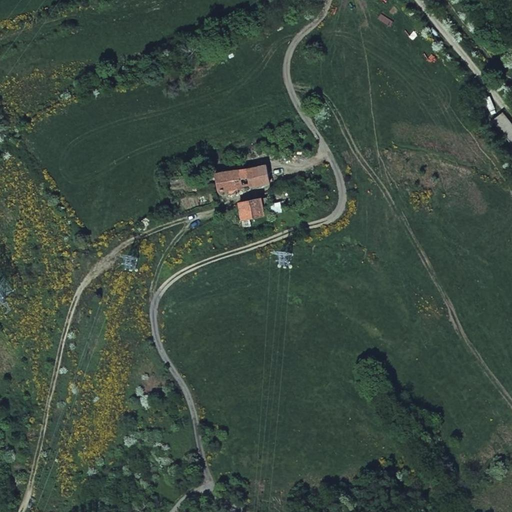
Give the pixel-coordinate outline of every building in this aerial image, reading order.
[(511,123),(503,112),(491,121),(511,146),(511,123)] [(252,167),(214,173),(218,193),(259,187),(270,184),(266,163),(252,167)] [(214,184),(199,187),(201,194),(215,191),(214,184)] [(239,211),(232,213),(234,222),(269,215),(267,209),(272,208),(269,197),(237,202),(239,211)] [(301,200),(283,203),(285,212),(307,208),(306,202),(301,203),(301,200)]
